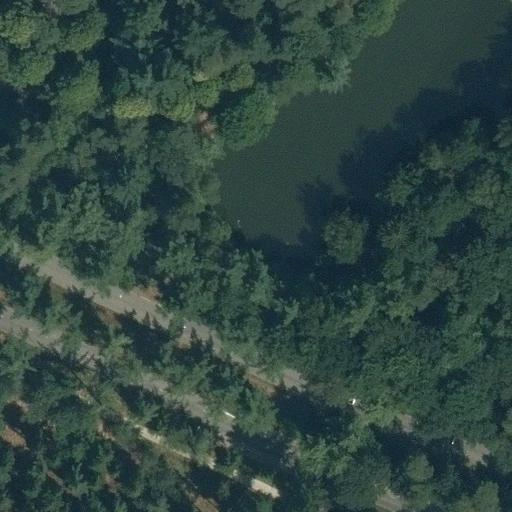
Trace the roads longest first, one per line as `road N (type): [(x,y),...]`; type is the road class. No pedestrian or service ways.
road 1 (tertiary): [(511,463),(406,430),(0,245)]
road 2 (tertiary): [(0,317),(423,511)]
road 3 (track): [(0,68),(54,96),(217,102)]
